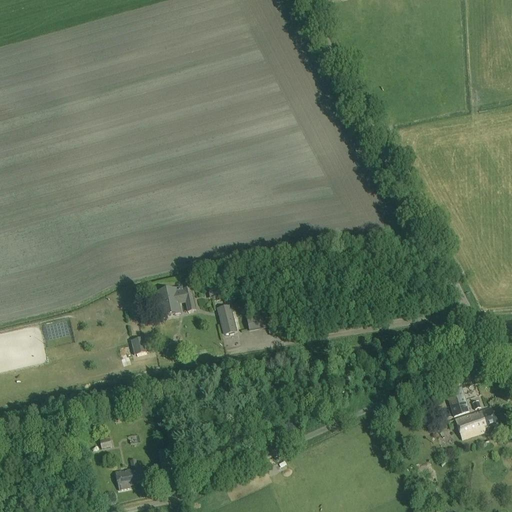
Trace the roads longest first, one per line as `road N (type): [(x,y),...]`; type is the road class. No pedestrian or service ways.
road 1 (unclassified): [(485,342),(293,444),(126,511)]
road 2 (tertiary): [(485,342),(302,0)]
road 3 (track): [(468,311),(238,350)]
